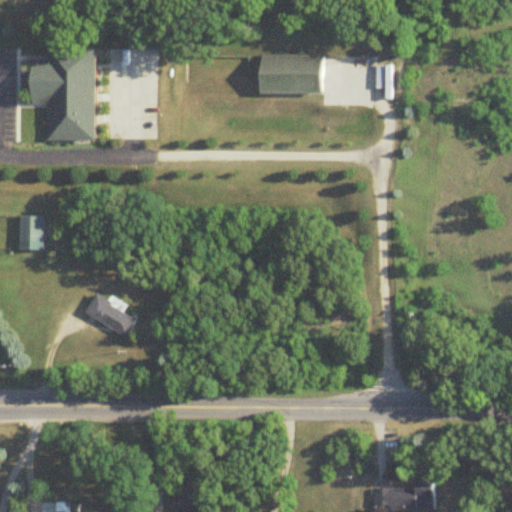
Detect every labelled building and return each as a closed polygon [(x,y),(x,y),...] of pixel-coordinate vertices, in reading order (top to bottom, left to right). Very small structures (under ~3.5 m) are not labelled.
[(38,60),(50,60),(50,44),(102,42),(104,139),(52,138),(52,102),(38,102),(38,60)] [(262,94),(325,94),(325,56),(262,56),(262,94)] [(45,252),(45,218),(21,218),(21,252),(45,252)] [(88,318),(132,337),(140,318),(97,298),(88,318)] [(418,489),(377,489),(377,511),(437,511),(437,481),(418,481),(418,489)] [(204,511),(204,500),(178,500),(177,511),(204,511)]
